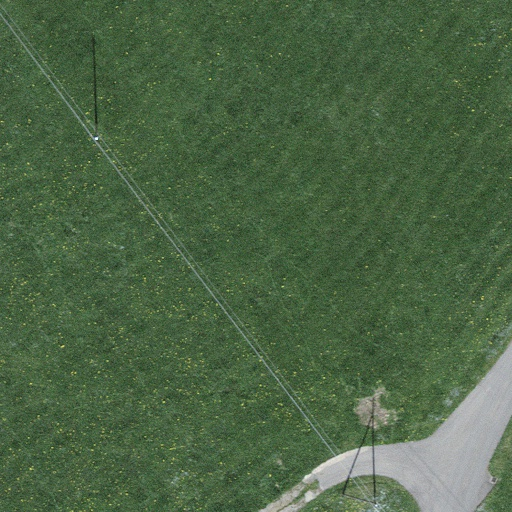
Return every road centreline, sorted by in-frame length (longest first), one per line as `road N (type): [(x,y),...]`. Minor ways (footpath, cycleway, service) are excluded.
road 1 (track): [(273,511),(360,463),(414,462),(456,472)]
road 2 (track): [(511,369),(468,443),(446,511)]
